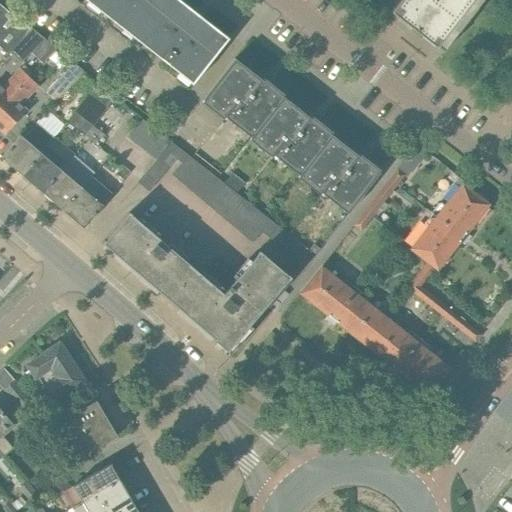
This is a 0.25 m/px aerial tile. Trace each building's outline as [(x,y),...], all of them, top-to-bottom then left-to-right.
[(84,0),(192,84),(228,38),(181,1),(177,7),(167,0),(84,0)] [(399,0),(391,12),(437,48),(438,46),(438,45),(472,0),(399,0)] [(13,15),(6,25),(22,38),(30,29),(13,15)] [(30,29),(22,38),(9,52),(20,63),(42,40),(30,29)] [(261,80),(234,58),(202,99),(347,213),(379,172),(378,171),(375,174),(355,158),(358,155),(330,134),(328,137),(307,121),(310,117),(282,96),(280,99),(259,83),(261,80)] [(73,64),(67,59),(55,73),(59,76),(44,93),(55,102),(59,98),(82,71),(73,64)] [(0,107),(29,77),(19,68),(1,87),(0,86),(0,107)] [(29,77),(0,107),(0,130),(4,134),(26,110),(21,105),(38,86),(29,77)] [(88,93),(107,107),(114,97),(95,83),(88,93)] [(107,107),(88,93),(81,102),(100,117),(107,107)] [(93,126),(100,117),(81,102),(74,112),(93,126)] [(85,136),(93,126),(74,112),(66,122),(85,136)] [(142,119),(127,137),(136,144),(151,126),(142,119)] [(21,175),(46,146),(46,145),(53,137),(36,122),(22,137),(20,135),(1,157),(21,175)] [(160,134),(151,126),(136,144),(146,152),(160,134)] [(170,141),(160,134),(146,152),(155,159),(170,141)] [(173,141),(166,149),(176,158),(182,162),(189,154),(173,141)] [(21,175),(42,192),(61,170),(66,164),(46,146),(21,175)] [(166,149),(160,155),(171,164),(176,158),(166,149)] [(182,162),(172,174),(180,182),(198,161),(189,154),(182,162)] [(160,155),(155,162),(165,171),(171,164),(160,155)] [(198,161),(180,182),(189,190),(207,168),(198,161)] [(155,162),(149,169),(159,177),(165,171),(155,162)] [(207,168),(189,190),(198,197),(217,176),(207,168)] [(149,169),(144,175),(154,184),(159,177),(149,169)] [(62,210),(81,187),(61,170),(42,192),(62,210)] [(397,185),(405,175),(398,170),(390,180),(397,185)] [(232,172),(224,182),(226,183),(235,191),(237,192),(245,182),(232,172)] [(138,182),(148,190),(154,184),(144,175),(140,179),(138,182)] [(82,188),(81,187),(62,210),(83,228),(112,194),(91,176),(82,188)] [(217,176),(198,197),(207,205),(226,183),(224,182),(217,176)] [(390,180),(382,190),(390,195),(397,185),(390,180)] [(226,183),(207,205),(216,212),(235,191),(226,183)] [(435,267),(437,269),(488,204),(462,184),(411,249),(428,262),(435,267)] [(235,191),(216,212),(225,220),(244,198),(237,192),(235,191)] [(378,195),(370,205),(377,211),(385,201),(378,195)] [(244,198),(225,220),(234,228),(253,205),(244,198)] [(253,205),(234,228),(243,235),(262,213),(253,205)] [(370,205),(362,215),(369,221),(377,211),(370,205)] [(131,209),(102,243),(149,283),(178,249),(131,209)] [(262,213),(243,235),(251,243),(262,231),(271,220),(262,213)] [(362,215),(354,225),(362,231),(369,221),(362,215)] [(271,220),(262,231),(268,236),(278,225),(271,220)] [(284,231),(278,225),(268,236),(275,242),(284,231)] [(291,236),(284,231),(275,242),(281,247),(291,236)] [(297,241),(291,236),(281,247),(287,253),(297,241)] [(304,247),(297,241),(287,253),(294,258),(304,247)] [(310,251),(311,252),(315,256),(320,250),(314,246),(310,251)] [(310,251),(304,247),(294,258),(300,264),(311,252),(310,251)] [(258,249),(224,289),(178,249),(149,283),(213,337),(212,338),(227,351),(290,277),(258,249)] [(427,277),(435,267),(428,262),(420,272),(427,277)] [(385,317),(321,267),(300,293),(365,343),(385,317)] [(414,293),(420,286),(422,283),(415,277),(407,287),(414,293)] [(424,301),(430,294),(420,286),(414,293),(424,301)] [(435,298),(430,305),(440,313),(445,306),(435,298)] [(445,306),(440,313),(450,321),(455,314),(445,306)] [(460,329),(465,322),(455,314),(450,321),(460,329)] [(449,368),(385,317),(365,343),(429,394),(449,368)] [(471,327),(465,334),(475,341),(475,342),(481,335),(471,327)] [(84,380),(59,342),(41,354),(27,367),(34,375),(52,402),(67,391),(84,380)] [(14,380),(4,389),(32,422),(39,418),(43,415),(14,380)] [(32,423),(32,422),(4,389),(3,389),(16,404),(5,412),(18,428),(29,420),(32,423)] [(117,436),(96,400),(68,416),(89,452),(117,436)] [(0,410),(0,449),(4,455),(13,447),(1,434),(12,424),(0,410)] [(72,486),(81,501),(119,478),(110,464),(72,486)] [(46,472),(33,484),(42,495),(56,483),(46,472)] [(72,511),(96,511),(128,494),(119,478),(81,501),(82,502),(71,509),(72,511)] [(27,481),(18,488),(28,500),(36,493),(37,492),(27,481)] [(132,511),(137,509),(128,494),(96,511),(132,511)] [(21,496),(12,504),(17,510),(26,503),(21,496)] [(31,504),(23,511),(44,511),(38,500),(31,504)] [(9,501),(2,507),(6,511),(15,511),(17,510),(12,504),(9,501)]
